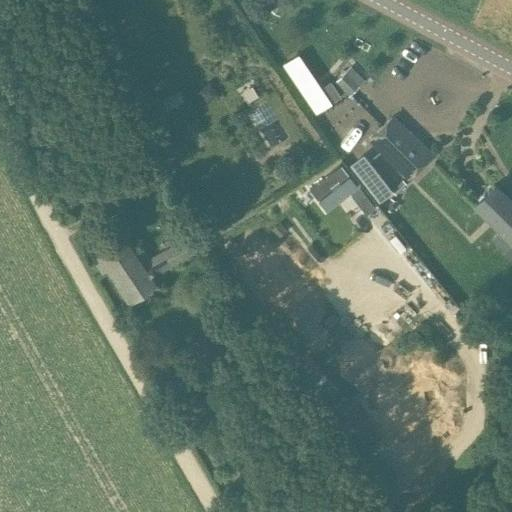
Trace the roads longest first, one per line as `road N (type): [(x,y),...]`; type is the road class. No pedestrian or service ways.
road 1 (unclassified): [(0,132),(217,511)]
road 2 (tertiary): [(511,67),(388,0)]
